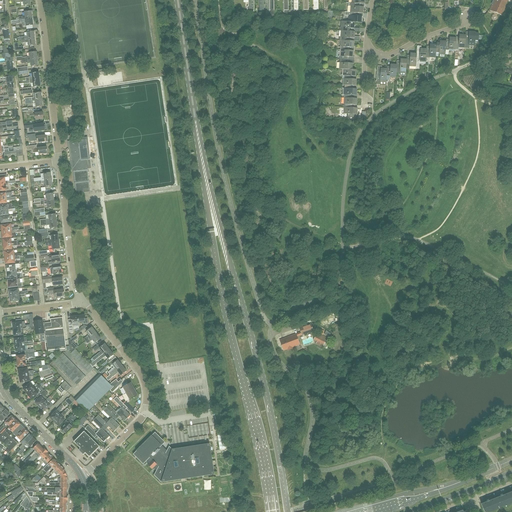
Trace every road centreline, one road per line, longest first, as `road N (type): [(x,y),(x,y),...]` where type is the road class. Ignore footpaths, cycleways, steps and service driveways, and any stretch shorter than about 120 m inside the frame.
road 1 (primary): [(287,511),(271,416),(197,132)]
road 2 (primary): [(197,132),(223,301),(272,511)]
road 3 (track): [(157,367),(150,327),(121,326),(101,198),(178,187)]
road 4 (residential): [(81,476),(145,403),(137,372),(83,300)]
road 5 (residential): [(59,162),(40,0)]
road 6 (primary): [(511,461),(370,511)]
road 7 (residential): [(83,300),(73,279),(59,162)]
road 8 (primary): [(197,132),(178,0)]
road 9 (residential): [(81,476),(1,387)]
